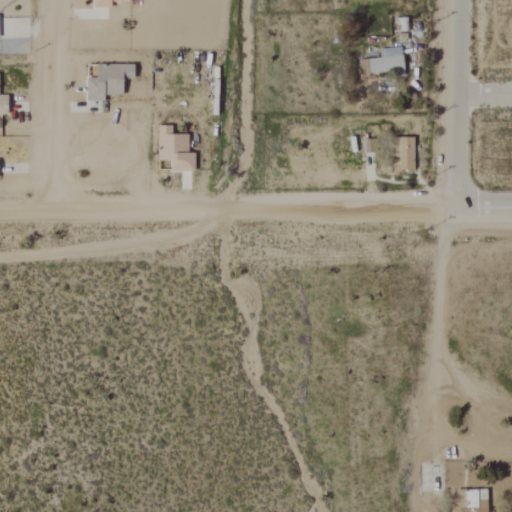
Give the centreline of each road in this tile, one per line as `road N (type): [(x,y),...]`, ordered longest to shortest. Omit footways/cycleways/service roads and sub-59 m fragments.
road 1 (tertiary): [(0,209),(454,206)]
road 2 (residential): [(225,209),(241,162),(244,0)]
road 3 (residential): [(42,208),(47,0)]
road 4 (residential): [(454,206),(461,0)]
road 5 (residential): [(511,416),(446,387),(420,458)]
